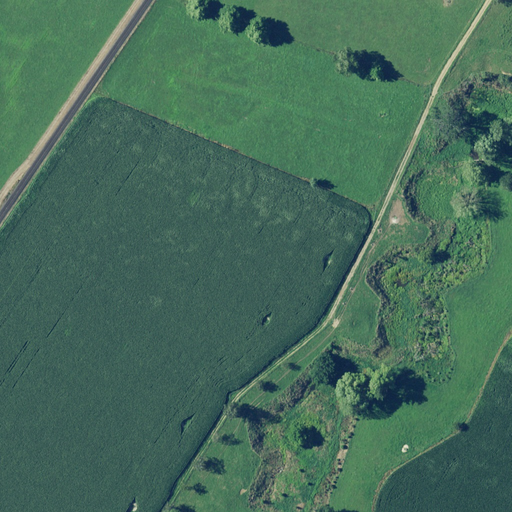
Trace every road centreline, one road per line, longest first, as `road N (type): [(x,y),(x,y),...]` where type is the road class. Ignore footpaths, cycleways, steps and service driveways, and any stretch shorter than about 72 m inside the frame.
road 1 (track): [(234,401),(325,317),(421,114)]
road 2 (track): [(487,0),(421,114)]
